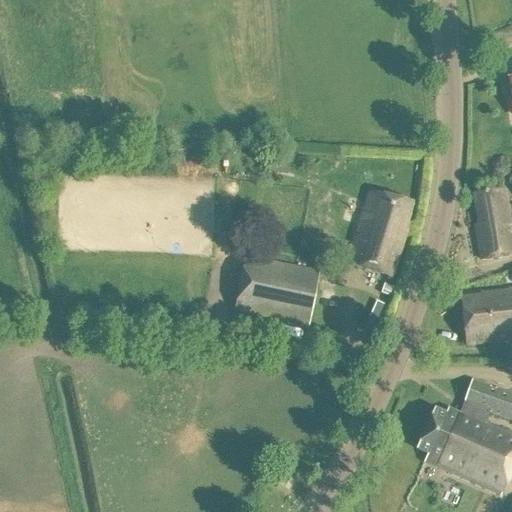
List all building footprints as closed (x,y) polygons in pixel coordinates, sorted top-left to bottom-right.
[(269,160),(267,176),(287,178),(289,162),(269,160)] [(511,256),(511,247),(503,190),(475,195),(481,231),(477,232),(482,261),(511,256)] [(411,202),(370,193),(346,263),(390,278),(406,231),(405,229),(411,202)] [(309,327),(320,273),(245,258),(234,312),(309,327)] [(511,341),(511,290),(507,291),(507,293),(483,296),(483,298),(460,300),(465,346),(511,341)] [(511,397),(473,380),(458,415),(448,410),(445,416),(435,411),(418,451),(428,455),(424,463),(499,496),(511,466),(511,435),(477,420),(482,410),(511,422),(511,397)]
